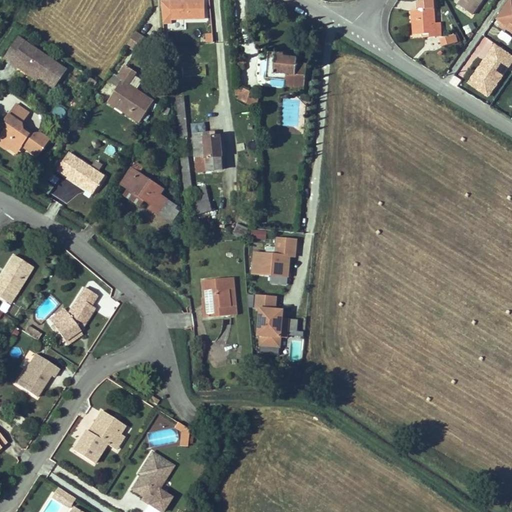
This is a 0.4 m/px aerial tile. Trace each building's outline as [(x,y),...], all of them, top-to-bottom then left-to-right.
[(171,1),(172,20),(205,19),(204,0),(171,1)] [(423,34),(436,34),(435,23),(433,0),(425,0),(425,1),(418,2),(418,10),(412,10),(413,35),(423,34)] [(461,0),(458,5),(472,14),(481,0),(461,0)] [(511,0),(510,0),(497,19),(511,28),(511,0)] [(163,24),(172,23),(172,20),(171,1),(161,1),(163,24)] [(436,34),(423,34),(424,38),(441,37),(441,23),(435,23),(436,34)] [(501,30),(497,37),(508,43),(511,37),(501,30)] [(135,52),(145,37),(136,32),(127,47),(135,52)] [(473,52),(482,58),(493,42),(484,36),(473,52)] [(25,41),(19,37),(5,58),(11,62),(25,41)] [(443,47),(453,44),(451,37),(441,39),(443,47)] [(66,69),(25,41),(11,62),(18,67),(20,64),(39,77),(54,87),(66,69)] [(511,55),(496,44),(469,83),(488,96),(511,61),(511,55)] [(269,52),(266,78),(287,81),(286,89),(302,91),(304,77),(305,77),(307,66),(297,65),(297,59),(283,57),(284,54),(269,52)] [(243,69),(245,59),(236,58),(235,67),(243,69)] [(20,64),(18,67),(37,80),(39,77),(20,64)] [(139,122),(153,101),(136,89),(128,85),(134,76),(136,72),(125,65),(118,78),(122,81),(121,81),(118,87),(108,102),(139,122)] [(188,76),(206,76),(205,65),(187,65),(188,76)] [(118,87),(121,81),(114,76),(110,82),(118,87)] [(136,89),(142,81),(134,76),(128,85),(136,89)] [(90,78),(87,83),(93,86),(96,81),(90,78)] [(259,96),(241,88),(242,86),(235,86),(236,96),(240,95),(239,99),(255,107),(259,96)] [(188,138),(184,97),(177,98),(180,138),(188,138)] [(12,110),(25,119),(30,113),(16,104),(12,110)] [(170,109),(165,107),(162,116),(167,118),(170,109)] [(23,147),(38,157),(51,140),(40,132),(30,134),(24,130),(23,124),(25,119),(12,110),(6,119),(7,127),(0,136),(0,140),(7,146),(12,146),(20,151),(23,147)] [(77,125),(81,128),(85,122),(81,119),(77,125)] [(62,137),(66,139),(70,133),(64,128),(61,132),(62,137)] [(223,169),(220,136),(215,137),(215,133),(209,134),(209,132),(194,133),(197,171),(223,169)] [(11,149),(18,154),(20,151),(12,146),(7,146),(0,140),(0,145),(6,150),(11,149)] [(90,183),(97,187),(104,176),(70,153),(58,171),(86,189),(90,183)] [(212,222),(209,212),(211,211),(206,187),(192,190),(188,158),(181,159),(185,194),(189,194),(193,207),(192,207),(196,226),(212,222)] [(132,168),(139,173),(143,167),(136,163),(132,168)] [(176,207),(159,195),(163,189),(132,168),(131,168),(120,185),(135,195),(138,191),(145,195),(142,199),(144,200),(152,205),(149,209),(167,221),(169,217),(174,220),(180,212),(175,209),(176,207)] [(45,177),(55,185),(60,179),(50,172),(45,177)] [(53,188),(43,181),(39,187),(49,194),(53,188)] [(86,189),(93,193),(97,187),(90,183),(86,189)] [(142,199),(145,195),(138,191),(135,195),(128,190),(125,195),(140,205),(144,200),(142,199)] [(244,239),(248,229),(237,224),(233,234),(244,239)] [(251,238),(266,239),(266,230),(251,229),(251,238)] [(297,240),(278,238),(276,255),(255,253),(253,274),(288,277),(290,256),(295,257),(297,240)] [(14,297),(33,267),(13,255),(0,277),(0,298),(4,300),(8,293),(14,297)] [(237,315),(233,278),(220,279),(221,282),(230,281),(231,290),(229,290),(231,307),(233,307),(234,316),(237,315)] [(203,281),(205,299),(206,298),(208,318),(234,316),(233,307),(231,307),(229,290),(231,290),(230,281),(221,282),(220,279),(203,281)] [(84,288),(67,314),(52,325),(63,341),(67,339),(70,343),(77,338),(74,334),(80,331),(77,327),(80,322),(84,325),(94,308),(90,306),(97,296),(84,288)] [(10,304),(14,297),(8,293),(4,300),(10,304)] [(258,296),(257,308),(261,309),(259,335),(262,335),(261,345),(280,347),(280,337),(287,337),(289,319),(278,318),(279,310),(276,310),(277,297),(258,296)] [(63,310),(49,320),(52,325),(67,314),(63,310)] [(28,326),(24,332),(37,341),(41,334),(28,326)] [(301,357),(303,342),(292,341),(291,357),(301,357)] [(36,397),(51,375),(54,377),(59,369),(36,354),(16,384),(36,397)] [(152,397),(149,401),(157,405),(159,401),(152,397)] [(85,430),(73,450),(94,464),(106,444),(111,447),(119,434),(124,426),(101,411),(94,422),(97,424),(91,434),(85,430)] [(97,424),(94,422),(88,432),(91,434),(97,424)] [(189,429),(178,422),(174,428),(181,432),(179,446),(187,447),(189,429)] [(119,434),(111,447),(115,450),(124,437),(119,434)] [(150,501),(148,504),(159,511),(161,511),(171,498),(158,490),(173,466),(152,452),(140,470),(146,474),(134,491),(143,497),(150,501)] [(141,475),(131,489),(134,491),(146,474),(140,470),(138,473),(141,475)] [(58,488),(52,497),(69,508),(75,499),(58,488)]
